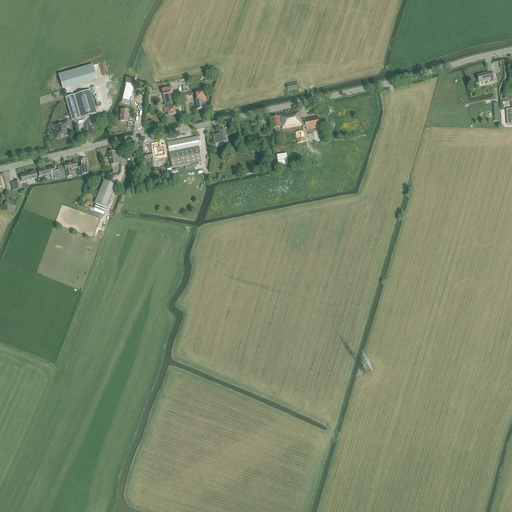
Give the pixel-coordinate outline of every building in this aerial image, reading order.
[(58,75),(63,90),(96,80),(92,65),(58,75)] [(495,80),(494,73),(489,74),(489,72),(477,74),(479,83),(491,80),(491,81),(495,80)] [(296,83),(287,85),(288,91),(298,89),(296,83)] [(126,84),(122,103),(129,104),(130,97),(133,86),(126,84)] [(172,88),(162,90),(163,96),(173,94),(172,88)] [(65,98),(70,112),(72,121),(97,114),(95,111),(102,109),(96,89),(65,98)] [(197,100),(196,100),(197,110),(203,109),(203,107),(205,106),(204,101),(206,101),(205,93),(203,93),(196,94),(197,100)] [(173,94),(163,96),(166,108),(167,108),(168,112),(168,116),(169,116),(170,116),(172,116),(172,115),(176,114),(174,106),(176,106),(173,94)] [(129,110),(121,110),(120,121),(128,122),(129,110)] [(274,117),(273,118),(272,118),(274,128),(282,127),(282,130),(302,126),(303,127),(306,127),(307,129),(320,127),(318,117),(301,120),(300,114),(299,115),(298,111),(279,115),(280,117),(279,117),(279,116),(277,117),(276,116),(274,117)] [(55,133),(56,138),(57,138),(62,137),(62,136),(68,134),(65,127),(68,126),(67,122),(56,125),(57,129),(56,129),(56,132),(55,133)] [(224,145),(223,142),(227,141),(225,131),(221,132),(222,135),(214,136),(215,143),(215,144),(216,147),(224,145)] [(303,131),(295,132),(298,143),(305,142),(303,131)] [(167,143),(167,144),(164,144),(166,153),(169,153),(172,168),(202,162),(199,147),(201,147),(199,137),(167,143)] [(162,153),(161,148),(160,148),(159,144),(153,145),(153,150),(152,150),(153,154),(155,154),(155,157),(162,155),(161,153),(162,153)] [(108,156),(110,162),(111,161),(111,165),(120,164),(117,151),(109,153),(109,156),(108,156)] [(83,169),(80,169),(81,175),(89,173),(88,169),(88,168),(87,168),(86,159),(81,160),(83,169)] [(68,164),(64,165),(66,171),(67,177),(67,178),(68,179),(72,178),(72,177),(72,176),(72,172),(75,172),(75,169),(77,168),(76,162),(68,164)] [(54,167),(38,170),(40,176),(51,174),(55,173),(57,179),(57,180),(66,177),(63,165),(58,167),(59,171),(55,172),(54,167)] [(32,173),(21,175),(22,182),(27,180),(34,179),(36,178),(34,170),(31,171),(32,173)] [(104,180),(95,203),(96,204),(107,208),(116,185),(104,180)] [(96,204),(94,210),(104,214),(107,208),(96,204)]
